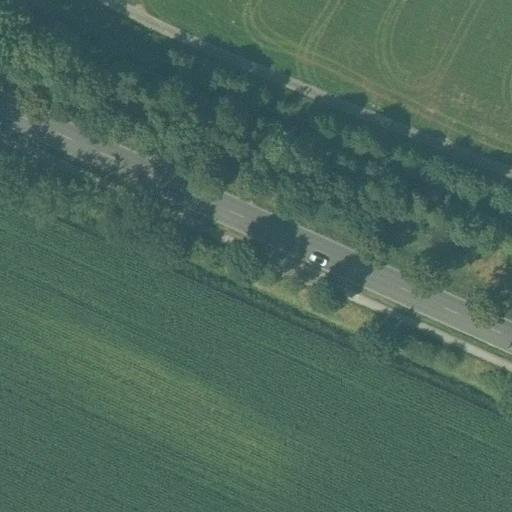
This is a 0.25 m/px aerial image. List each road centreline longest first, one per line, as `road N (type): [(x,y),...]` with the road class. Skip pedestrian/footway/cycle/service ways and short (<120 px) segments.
road 1 (secondary): [(0,110),(511,343)]
road 2 (track): [(82,0),(511,175)]
